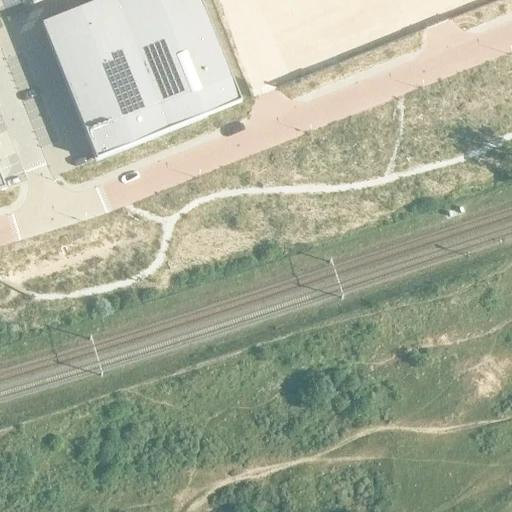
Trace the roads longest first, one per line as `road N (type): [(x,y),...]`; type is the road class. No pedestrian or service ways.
road 1 (unclassified): [(53,211),(511,31)]
road 2 (unknown): [(511,412),(465,428),(378,424),(318,461),(257,470),(193,497),(182,511)]
road 3 (unclassified): [(0,77),(53,211)]
